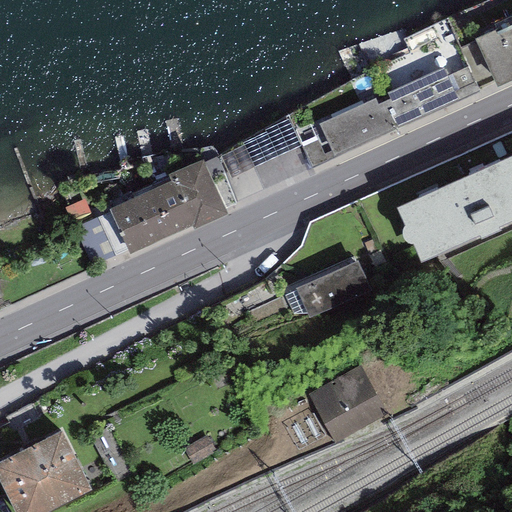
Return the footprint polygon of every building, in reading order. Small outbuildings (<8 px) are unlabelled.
[(511,22),(475,39),(497,87),(511,80),(511,22)] [(390,99),(385,102),(397,129),(478,91),(467,67),(447,77),(442,67),(387,93),(390,99)] [(375,98),(319,124),(335,157),(397,129),(385,102),(378,105),(375,98)] [(243,146),(220,157),(231,179),(301,146),(288,119),(264,130),(265,132),(242,143),(243,146)] [(511,156),(499,163),(511,191),(511,156)] [(202,161),(169,176),(172,182),(193,226),(194,230),(227,215),(202,161)] [(511,223),(511,191),(499,163),(396,208),(405,227),(403,229),(401,232),(401,235),(402,239),(405,242),(409,243),(413,244),(421,262),(481,238),(482,241),(499,233),(497,231),(511,223)] [(172,182),(154,190),(174,234),(193,226),(172,182)] [(174,234),(154,190),(134,198),(154,243),(174,234)] [(154,243),(134,198),(110,209),(130,254),(154,243)] [(357,261),(295,289),(309,319),(371,291),(357,261)] [(381,417),(360,373),(310,398),(332,441),(381,417)] [(62,431),(0,462),(0,483),(14,511),(47,511),(91,490),(62,431)]
